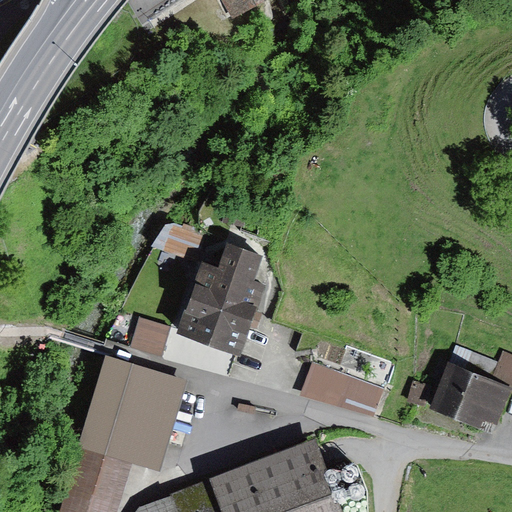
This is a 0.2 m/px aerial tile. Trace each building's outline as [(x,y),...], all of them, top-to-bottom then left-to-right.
[(222,0),(228,8),(232,15),(249,5),(257,0),(222,0)] [(224,203),(220,219),(243,224),(247,209),(224,203)] [(149,242),(193,257),(202,235),(172,218),(164,219),(149,242)] [(202,251),(176,323),(240,345),(266,273),(253,268),(262,245),(228,233),(219,257),(202,251)] [(169,323),(139,314),(131,342),(161,351),(169,323)] [(457,348),(432,414),(481,432),(485,421),(501,427),(511,398),(511,353),(504,350),(499,364),(457,348)] [(104,355),(61,510),(68,511),(113,511),(130,454),(161,462),(185,377),(104,355)] [(317,361),(306,390),(371,413),(381,386),(317,361)] [(256,403),(238,399),(236,407),(254,411),(256,403)] [(342,511),(314,432),(141,496),(129,511),(342,511)]
